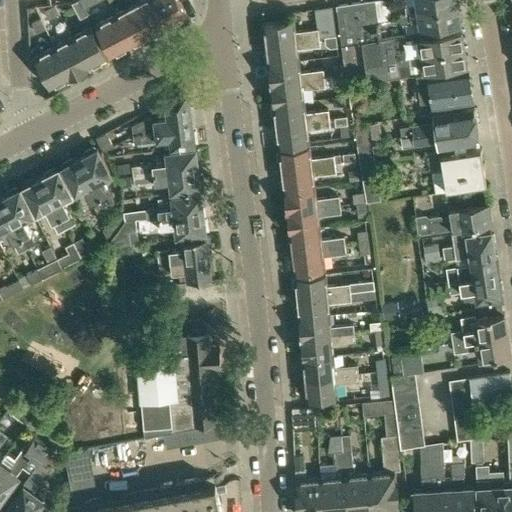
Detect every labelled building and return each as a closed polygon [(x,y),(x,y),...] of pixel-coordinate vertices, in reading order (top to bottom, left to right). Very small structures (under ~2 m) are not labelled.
[(84,8),(79,0),(77,0),(76,2),(71,3),(80,19),(87,14),(84,8)] [(79,0),(84,8),(99,0),(79,0)] [(153,0),(144,0),(133,6),(148,36),(167,26),(153,0)] [(177,0),(153,0),(167,26),(186,17),(177,0)] [(387,0),(372,0),(335,5),(341,46),(380,40),(377,21),(391,19),(387,0)] [(407,15),(458,6),(457,0),(415,0),(416,5),(405,7),(407,15)] [(44,11),(48,19),(59,12),(54,4),(44,11)] [(133,6),(114,16),(129,46),(148,36),(133,6)] [(265,37),(266,45),(319,38),(335,36),(332,6),(314,8),(317,30),(295,33),(293,20),(263,24),(264,26),(261,27),(262,35),(265,37)] [(458,6),(407,15),(399,16),(400,24),(419,21),(420,31),(461,24),(458,6)] [(111,55),(129,46),(114,16),(95,25),(111,55)] [(38,18),(31,22),(36,32),(44,28),(38,18)] [(91,27),(72,37),(87,67),(107,57),(91,27)] [(404,36),(396,37),(380,40),(341,46),(343,56),(344,64),(346,75),(347,85),(351,84),(384,79),(402,76),(432,71),(432,69),(467,63),(465,52),(464,44),(463,42),(461,29),(426,34),(426,32),(421,33),(404,36)] [(87,67),(72,37),(53,47),(68,77),(87,67)] [(268,63),(269,65),(298,61),(297,49),(320,46),(319,38),(266,45),(267,53),(265,55),(266,61),(268,63)] [(49,87),(68,77),(53,47),(34,57),(49,87)] [(324,78),(324,76),(323,70),(300,72),(298,61),(269,65),(267,65),(270,85),(324,78)] [(333,77),(346,75),(344,64),(331,66),(333,77)] [(468,68),(427,74),(432,100),(433,108),(473,102),(470,82),(469,80),(468,71),(468,68)] [(333,77),(335,86),(335,87),(347,85),(346,75),(333,77)] [(325,87),(324,78),(270,85),(273,106),(303,101),(302,90),(325,87)] [(190,108),(189,95),(183,93),(151,109),(152,118),(142,119),(131,125),(133,135),(144,133),(144,131),(192,125),(192,119),(194,118),(192,108),(190,108)] [(345,95),(332,97),(333,106),(346,104),(345,95)] [(305,113),(303,101),(273,106),(274,108),(271,110),(272,117),(275,118),(276,126),(329,119),(328,110),(305,113)] [(402,138),(477,125),(474,109),(433,115),(434,123),(400,128),(402,138)] [(347,116),(334,117),(335,125),(348,124),(347,116)] [(329,119),(276,126),(277,135),(274,137),(275,144),(278,145),(279,147),(308,143),(307,130),(330,127),(329,119)] [(357,146),(372,143),(368,122),(353,125),(357,146)] [(193,132),(192,125),(144,131),(144,133),(133,135),(134,144),(164,140),(165,148),(195,144),(195,142),(197,142),(195,131),(193,132)] [(479,143),(477,125),(402,138),(403,147),(437,142),(438,149),(479,143)] [(112,146),(105,133),(96,138),(103,152),(112,146)] [(360,164),(375,162),(372,143),(357,146),(360,164)] [(86,154),(79,157),(105,208),(114,204),(103,182),(111,178),(96,148),(95,149),(94,147),(85,152),(86,154)] [(280,161),(282,171),(335,164),(341,163),(340,155),(310,158),(309,147),(279,150),(279,152),(277,154),(277,160),(280,161)] [(132,169),(133,176),(198,168),(197,161),(199,161),(198,150),(196,151),(195,148),(162,152),(163,161),(131,165),(132,169)] [(486,183),(480,149),(440,155),(442,170),(432,172),(435,191),(486,183)] [(354,153),(343,154),(344,162),(355,161),(354,153)] [(96,213),(105,208),(79,157),(73,160),(72,158),(62,163),(63,165),(61,166),(76,196),(85,192),(96,213)] [(375,162),(360,164),(366,203),(381,201),(375,162)] [(116,165),(117,176),(130,174),(129,164),(116,165)] [(283,191),(313,188),(312,176),(336,173),(335,164),(282,171),(282,178),(280,180),(281,188),(284,189),(284,190),(283,190),(283,191)] [(46,174),(40,177),(66,229),(75,224),(64,202),(72,198),(57,168),(55,169),(55,167),(45,172),(46,174)] [(198,175),(198,168),(133,176),(134,185),(166,181),(167,191),(200,187),(200,185),(202,185),(201,175),(198,175)] [(120,184),(117,178),(115,174),(112,176),(113,178),(112,179),(115,186),(120,184)] [(117,178),(120,184),(120,187),(132,185),(130,175),(117,178)] [(66,229),(40,177),(34,180),(33,178),(23,183),(24,185),(22,186),(38,216),(46,212),(57,233),(66,229)] [(8,194),(0,198),(27,249),(36,245),(24,223),(33,218),(19,188),(17,189),(16,188),(7,192),(8,194)] [(315,199),(313,188),(283,191),(286,211),(340,205),(339,196),(315,199)] [(145,209),(147,219),(203,212),(202,204),(205,204),(203,195),(201,195),(200,192),(167,196),(167,197),(158,198),(159,207),(145,209)] [(365,202),(364,192),(352,193),(353,203),(365,202)] [(27,249),(0,198),(0,235),(7,232),(18,254),(27,249)] [(367,216),(365,202),(355,204),(357,217),(367,216)] [(492,223),(489,203),(449,209),(450,218),(445,219),(440,214),(428,216),(425,213),(415,215),(418,234),(492,223)] [(340,205),(286,211),(288,231),(319,228),(317,216),(341,213),(340,205)] [(121,225),(125,220),(123,210),(111,218),(110,218),(117,231),(121,225)] [(203,212),(147,219),(138,220),(140,229),(172,225),(173,235),(205,231),(205,229),(207,229),(206,218),(204,219),(203,212)] [(109,242),(117,231),(110,218),(102,230),(109,242)] [(126,230),(129,230),(137,229),(136,219),(133,219),(125,220),(126,230)] [(291,243),(292,251),(345,245),(344,237),(320,240),(319,228),(288,231),(289,233),(289,232),(290,234),(287,236),(288,242),(291,243)] [(425,262),(445,259),(445,260),(455,258),(495,252),(493,243),(495,243),(494,234),(492,234),(491,230),(469,234),(468,229),(454,231),(457,245),(443,247),(443,250),(438,251),(437,243),(423,245),(425,262)] [(358,231),(359,242),(368,241),(367,230),(358,231)] [(206,239),(206,236),(175,240),(176,248),(156,251),(157,261),(208,255),(207,250),(210,249),(209,239),(206,239)] [(82,237),(72,242),(81,258),(91,253),(82,237)] [(368,241),(359,242),(360,253),(369,252),(368,241)] [(56,259),(61,268),(81,258),(72,242),(65,246),(68,253),(56,259)] [(346,254),(345,245),(292,251),(293,260),(291,262),(292,268),(294,270),(294,272),(323,268),(322,257),(346,254)] [(495,255),(495,252),(455,258),(457,266),(446,267),(448,280),(498,272),(497,265),(499,265),(498,255),(495,255)] [(209,262),(208,255),(157,261),(159,274),(179,271),(180,279),(210,276),(210,273),(213,273),(211,262),(209,262)] [(56,259),(37,269),(41,278),(61,268),(56,259)] [(21,288),(41,278),(37,269),(17,279),(21,288)] [(498,272),(448,280),(450,293),(462,291),(464,300),(470,300),(471,308),(503,303),(501,291),(503,290),(501,280),(499,281),(498,272)] [(296,290),(297,298),(362,291),(361,282),(325,286),(324,274),(295,277),(295,280),(293,282),(293,288),(296,290)] [(112,289),(123,288),(121,276),(111,277),(112,289)] [(5,284),(0,286),(0,292),(2,297),(21,288),(17,279),(5,285),(5,284)] [(201,280),(186,282),(187,292),(202,290),(201,280)] [(151,286),(140,287),(142,300),(152,299),(151,286)] [(362,291),(297,298),(298,307),(295,309),(296,316),(299,317),(298,317),(298,318),(328,315),(327,304),(375,299),(374,291),(362,291)] [(393,301),(380,303),(383,320),(395,318),(393,301)] [(453,342),(508,334),(504,312),(475,316),(475,315),(460,317),(462,330),(451,331),(453,342)] [(329,327),(328,315),(298,318),(300,338),(354,333),(353,324),(329,327)] [(211,371),(220,369),(219,347),(209,348),(208,335),(205,335),(204,320),(189,321),(190,336),(187,336),(188,358),(175,359),(174,355),(137,358),(142,429),(180,426),(180,430),(215,424),(211,371)] [(381,321),(370,322),(370,329),(382,329),(381,321)] [(386,330),(375,331),(377,350),(382,350),(382,354),(388,353),(386,330)] [(354,333),(300,338),(302,358),(303,358),(332,355),(331,344),(355,342),(354,333)] [(511,353),(508,334),(453,342),(454,353),(479,350),(480,358),(511,353)] [(407,354),(391,356),(393,372),(409,370),(407,354)] [(333,367),(332,355),(303,358),(303,361),(300,363),(301,369),(304,371),(304,379),(358,373),(357,365),(333,367)] [(374,359),(376,371),(386,369),(385,358),(374,359)] [(388,381),(386,369),(376,371),(377,382),(388,381)] [(510,370),(469,376),(470,386),(511,381),(510,370)] [(358,373),(304,379),(305,388),(303,390),(303,397),(306,398),(306,400),(337,397),(335,384),(359,382),(358,373)] [(391,376),(392,388),(415,384),(413,373),(391,376)] [(451,389),(470,386),(469,376),(449,379),(451,389)] [(470,386),(472,397),(472,398),(511,392),(511,389),(511,381),(470,386)] [(392,388),(394,400),(417,396),(415,384),(392,388)] [(451,389),(452,399),(472,397),(470,386),(451,389)] [(394,400),(395,412),(418,408),(417,396),(394,400)] [(473,405),(472,398),(472,397),(452,399),(453,408),(473,405)] [(380,400),(362,402),(363,414),(381,412),(380,400)] [(473,405),(453,408),(454,418),(475,415),(473,405)] [(315,406),(290,408),(291,421),(316,418),(315,406)] [(395,412),(397,424),(420,420),(418,408),(395,412)] [(476,426),(475,415),(454,418),(456,429),(476,426)] [(399,436),(422,432),(420,420),(397,424),(399,436)] [(225,436),(224,422),(163,434),(165,447),(169,446),(225,436)] [(457,440),(469,438),(477,437),(476,426),(456,429),(457,440)] [(61,432),(53,442),(60,447),(63,443),(61,432)] [(400,448),(419,445),(423,445),(422,432),(399,436),(400,448)] [(372,510),(369,473),(355,474),(354,462),(352,462),(349,434),(341,435),(342,451),(348,511),(372,509),(372,510)] [(381,435),(383,470),(383,472),(369,473),(372,510),(397,508),(396,499),(397,499),(396,481),(394,481),(393,470),(400,469),(396,434),(381,435)] [(0,497),(22,467),(28,459),(36,465),(42,457),(49,447),(34,435),(27,445),(25,443),(7,467),(0,462),(0,497)] [(477,437),(469,438),(472,461),(484,460),(482,436),(477,437)] [(453,511),(453,487),(445,487),(442,442),(431,444),(434,511),(453,511)] [(434,511),(431,444),(423,445),(419,445),(422,489),(412,490),(413,511),(434,511)] [(65,451),(70,488),(55,491),(57,504),(70,502),(71,509),(69,511),(219,511),(215,484),(224,479),(221,473),(214,478),(213,474),(175,482),(97,495),(89,448),(65,451)] [(337,511),(348,511),(342,451),(333,451),(336,476),(320,478),(323,511),(337,511)] [(302,454),(294,455),(294,468),(303,467),(302,454)] [(52,464),(42,457),(36,465),(21,485),(23,486),(3,511),(33,511),(43,499),(32,491),(42,478),(40,477),(43,472),(45,474),(52,464)] [(453,487),(453,511),(474,511),(473,485),(464,486),(463,462),(452,462),(453,487)] [(478,511),(505,511),(504,479),(503,467),(488,468),(487,463),(476,463),(478,511)] [(298,511),(323,511),(320,478),(305,479),(305,477),(295,478),(296,490),(295,491),(297,509),(298,508),(298,511)]
